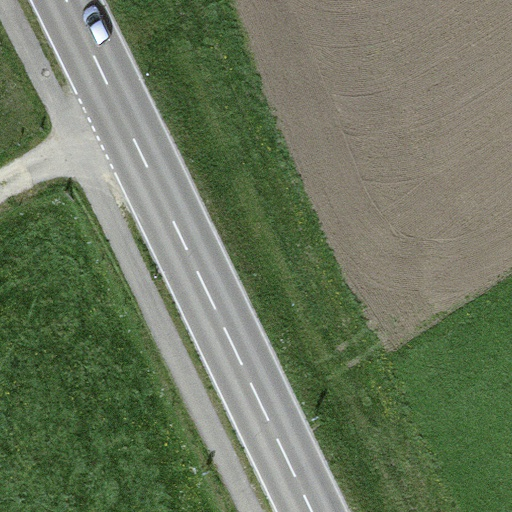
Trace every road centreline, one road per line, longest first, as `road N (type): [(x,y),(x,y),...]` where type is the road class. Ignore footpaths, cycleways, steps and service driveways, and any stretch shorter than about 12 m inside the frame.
road 1 (secondary): [(64,0),(313,511)]
road 2 (track): [(121,111),(0,191)]
